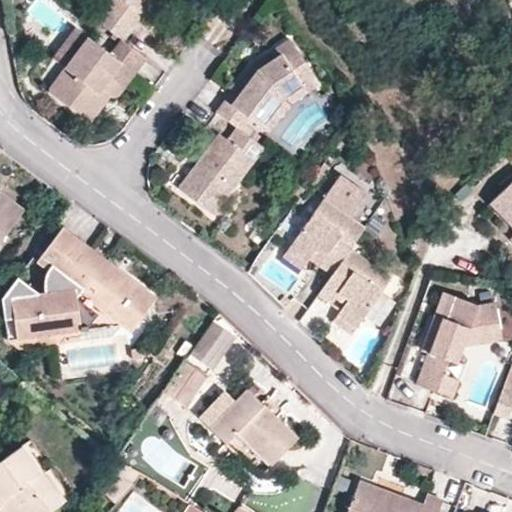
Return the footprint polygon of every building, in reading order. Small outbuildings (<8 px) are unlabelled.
[(116,0),(99,23),(122,41),(152,0),(116,0)] [(67,71),(89,42),(77,33),(55,61),(67,71)] [(145,57),(122,41),(110,57),(89,42),(67,71),(50,93),(81,117),(101,91),(108,97),(117,95),(145,57)] [(231,108),(250,121),(262,130),(283,100),(305,84),(297,72),(306,66),(289,41),(253,64),(234,89),(241,95),(231,108)] [(319,86),(306,66),(297,72),(305,84),(283,100),(262,130),(270,135),(289,108),(319,86)] [(242,133),(250,121),(231,108),(241,95),(234,89),(216,113),(237,129),(242,133)] [(101,91),(81,117),(89,123),(108,97),(101,91)] [(264,149),(242,133),(237,129),(227,142),(227,143),(219,137),(209,150),(181,190),(215,215),(243,175),(255,162),(264,149)] [(339,177),(322,202),(349,221),(366,196),(339,177)] [(511,180),(485,205),(511,234),(511,180)] [(0,245),(22,216),(0,199),(0,245)] [(315,256),(323,262),(337,271),(350,252),(364,231),(349,221),(322,202),(287,251),(308,266),(315,256)] [(0,299),(0,303),(3,324),(12,323),(15,342),(84,334),(84,333),(83,325),(109,321),(131,337),(140,325),(151,324),(147,292),(62,229),(41,258),(46,262),(42,267),(50,274),(47,280),(49,283),(45,287),(45,293),(36,293),(16,279),(0,299)] [(308,266),(287,251),(282,259),(303,273),(308,266)] [(350,252),(337,271),(333,277),(326,287),(339,296),(348,302),(338,317),(356,330),(391,281),(350,252)] [(333,277),(337,271),(323,262),(320,268),(333,277)] [(339,296),(326,287),(322,292),(335,301),(339,296)] [(499,331),(495,308),(478,310),(457,302),(446,328),(434,323),(422,354),(427,357),(416,386),(452,400),(458,384),(444,378),(449,364),(456,367),(463,348),(470,332),(479,335),(499,331)] [(353,335),(356,330),(338,317),(334,323),(353,335)] [(235,337),(213,322),(191,355),(213,370),(235,337)] [(77,346),(84,334),(15,342),(12,323),(3,324),(6,345),(16,353),(77,346)] [(500,341),(499,331),(479,335),(470,332),(463,348),(500,341)] [(207,379),(185,362),(163,395),(184,409),(207,379)] [(511,385),(506,383),(493,415),(510,422),(511,417),(511,385)] [(268,413),(247,393),(210,430),(261,478),(297,440),(282,426),(268,413)] [(19,452),(0,465),(0,505),(6,501),(13,511),(53,511),(59,508),(19,452)] [(439,511),(443,504),(426,498),(423,508),(360,485),(349,511),(439,511)] [(0,507),(3,511),(13,511),(6,501),(0,505),(0,507)]
